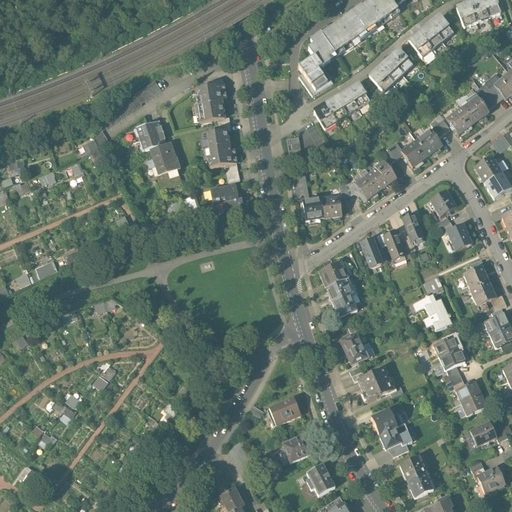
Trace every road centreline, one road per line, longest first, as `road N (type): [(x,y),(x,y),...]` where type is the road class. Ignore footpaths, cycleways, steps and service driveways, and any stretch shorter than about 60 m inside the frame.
road 1 (track): [(0,490),(5,483),(42,508),(166,342)]
road 2 (residential): [(303,327),(270,348),(163,511)]
road 3 (tertiary): [(303,327),(344,443),(385,511)]
road 4 (residential): [(449,167),(287,272)]
road 5 (residential): [(263,141),(294,122),(298,41),(359,0)]
road 6 (track): [(156,354),(85,364),(41,387),(0,423)]
road 7 (track): [(131,217),(119,200),(0,250)]
road 8 (tertiary): [(237,0),(263,141)]
road 9 (tertiary): [(263,141),(287,272)]
road 10 (residential): [(449,167),(477,201),(511,282)]
